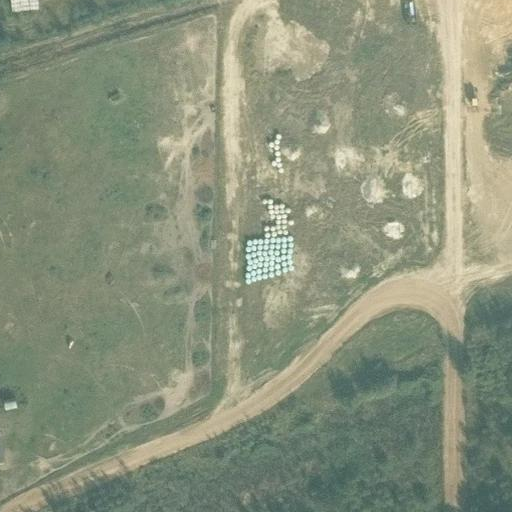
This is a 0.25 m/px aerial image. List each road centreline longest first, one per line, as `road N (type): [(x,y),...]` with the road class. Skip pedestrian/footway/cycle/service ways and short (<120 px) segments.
road 1 (track): [(20,511),(223,424),(324,364),(383,301),(462,307),(511,289)]
road 2 (track): [(455,511),(462,307)]
